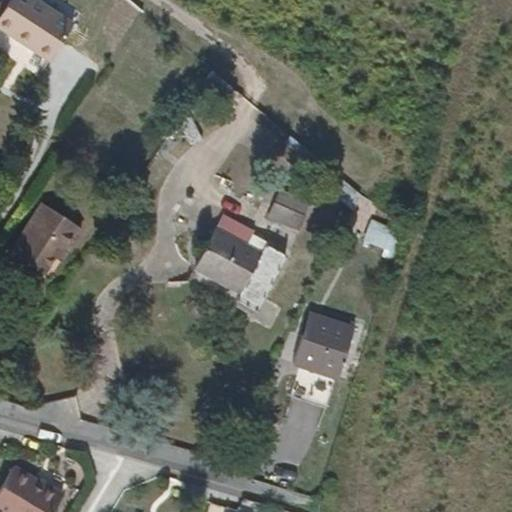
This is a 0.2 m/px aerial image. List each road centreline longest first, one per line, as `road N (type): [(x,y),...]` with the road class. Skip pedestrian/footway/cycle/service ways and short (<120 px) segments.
road 1 (track): [(405,218),(147,0)]
road 2 (unknown): [(0,178),(70,50)]
road 3 (residential): [(132,458),(264,505)]
road 4 (residential): [(0,412),(132,458)]
